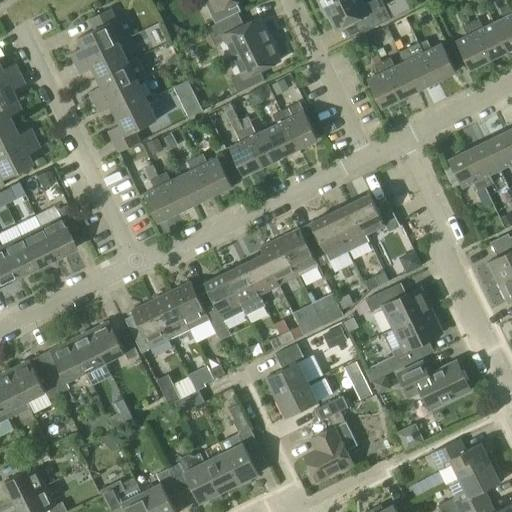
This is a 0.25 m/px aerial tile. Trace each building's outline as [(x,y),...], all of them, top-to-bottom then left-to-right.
[(204,0),(216,23),(241,11),(236,1),(238,0),(204,0)] [(375,0),(364,5),(361,0),(338,0),(322,8),(324,12),(327,11),(336,30),(354,21),(361,18),(367,30),(391,19),(385,6),(381,8),(377,0),(375,0)] [(406,0),(395,0),(388,4),(395,17),(411,9),(406,0)] [(508,51),(511,48),(511,11),(509,5),(500,9),(504,18),(494,23),(508,51)] [(75,64),(120,42),(127,38),(111,8),(89,20),(94,30),(77,38),(82,48),(70,54),(75,64)] [(234,15),(207,28),(215,45),(226,40),(234,56),(242,73),(231,78),(238,93),(264,80),(260,70),(280,61),(270,39),(260,18),(245,25),(240,27),(234,15)] [(484,28),(479,19),(471,23),(489,60),(508,51),(494,23),(484,28)] [(470,69),(489,60),(471,23),(463,27),(468,36),(457,41),(470,69)] [(432,49),(431,49),(427,39),(419,43),(419,44),(438,81),(456,71),(443,43),(432,49)] [(120,42),(75,64),(80,74),(92,68),(96,77),(129,61),(120,42)] [(419,43),(419,42),(401,51),(406,61),(405,62),(419,90),(438,81),(419,44),(419,43)] [(382,47),(377,50),(379,53),(381,57),(386,55),(382,47)] [(177,56),(168,60),(170,65),(179,60),(177,56)] [(395,67),(391,58),(382,62),(401,99),(419,90),(405,62),(395,67)] [(101,87),(89,93),(94,102),(139,80),(129,61),(96,77),(101,87)] [(382,108),(401,99),(382,62),(375,66),(379,74),(368,80),(382,108)] [(0,83),(19,74),(14,64),(1,70),(0,68),(0,83)] [(0,83),(0,107),(15,100),(11,90),(24,84),(19,74),(0,83)] [(285,78),(273,84),(278,95),(290,89),(285,78)] [(115,116),(148,100),(139,80),(94,102),(99,112),(111,107),(115,116)] [(188,80),(174,87),(179,97),(193,90),(188,80)] [(262,86),(250,92),(256,104),(263,101),(265,93),(262,86)] [(0,130),(12,125),(7,116),(20,109),(15,100),(0,107),(0,130)] [(119,152),(142,141),(136,130),(158,119),(148,100),(115,116),(120,125),(108,131),(119,152)] [(293,116),(289,107),(281,111),(299,148),(318,139),(304,111),(293,116)] [(273,115),(277,124),(267,129),(281,157),(299,148),(281,111),(273,115)] [(12,125),(0,130),(0,154),(34,138),(29,128),(17,134),(12,125)] [(263,166),(281,157),(267,129),(257,134),(252,125),(244,129),(263,166)] [(244,175),(263,166),(244,129),(236,133),(241,142),(230,147),(244,175)] [(511,146),(505,132),(486,141),(500,169),(510,164),(511,167),(511,146)] [(172,134),(165,138),(170,149),(177,146),(172,134)] [(158,137),(147,143),(153,155),(164,149),(158,137)] [(0,187),(4,185),(1,179),(31,164),(26,154),(39,148),(34,138),(0,154),(0,187)] [(486,187),(494,183),(490,174),(500,169),(486,141),(468,150),(486,187)] [(486,187),(468,150),(449,159),(463,187),(474,182),(478,190),(478,191),(485,188),(486,187)] [(208,162),(203,154),(195,158),(213,195),(232,185),(219,157),(208,162)] [(195,204),(213,195),(195,158),(187,162),(192,170),(181,175),(195,204)] [(49,170),(36,176),(42,189),(55,183),(49,170)] [(171,180),(167,172),(158,176),(177,213),(195,204),(181,175),(171,180)] [(158,222),(177,213),(158,176),(151,179),(155,188),(144,194),(158,222)] [(0,195),(5,204),(14,200),(8,188),(0,192),(0,195)] [(486,188),(478,192),(485,207),(493,203),(486,188)] [(377,207),(370,193),(350,203),(366,235),(367,234),(386,225),(389,232),(401,226),(389,202),(377,207)] [(366,235),(350,203),(331,213),(350,251),(370,241),(367,234),(366,235)] [(56,258),(76,248),(68,232),(78,227),(67,205),(37,219),(40,226),(56,258)] [(305,238),(307,242),(319,266),(350,251),(331,213),(311,222),(316,233),(305,238)] [(511,216),(510,213),(500,218),(505,226),(511,222),(511,216)] [(36,268),(56,258),(40,226),(21,236),(36,268)] [(299,276),(319,266),(307,242),(305,238),(300,228),(280,237),(299,276)] [(511,235),(510,237),(511,240),(511,249),(498,257),(490,261),(500,281),(511,275),(511,235)] [(17,277),(36,268),(21,236),(1,245),(17,277)] [(299,276),(280,237),(260,247),(263,253),(264,253),(280,285),(299,276)] [(0,285),(17,277),(1,245),(0,245),(0,285)] [(413,247),(389,261),(398,276),(422,263),(413,247)] [(260,295),(280,285),(264,253),(263,253),(263,254),(244,263),(260,294),(260,295)] [(266,307),(260,295),(260,294),(244,263),(225,272),(241,304),(245,310),(248,316),(266,307)] [(389,280),(385,271),(376,276),(365,281),(369,291),(380,285),(389,280)] [(241,304),(225,272),(205,282),(206,285),(196,290),(201,301),(201,302),(206,313),(207,313),(213,326),(245,310),(241,304)] [(511,275),(500,281),(510,302),(511,300),(511,275)] [(206,313),(201,302),(201,301),(196,290),(191,281),(171,291),(187,323),(187,322),(206,313)] [(432,309),(421,287),(397,298),(391,287),(366,299),(372,311),(382,306),(393,328),(432,309)] [(187,323),(171,291),(152,300),(171,339),(191,329),(187,322),(187,323)] [(131,330),(142,352),(171,339),(152,300),(132,310),(140,326),(131,330)] [(319,316),(324,325),(344,315),(339,306),(319,316)] [(443,332),(432,309),(393,328),(402,346),(391,351),(393,355),(365,368),(371,381),(424,355),(419,344),(443,332)] [(324,325),(319,316),(300,325),(305,335),(324,325)] [(118,337),(110,321),(90,330),(108,367),(127,358),(128,359),(139,354),(128,332),(118,337)] [(331,350),(350,341),(342,324),(323,333),(331,350)] [(86,372),(89,377),(108,367),(90,330),(70,340),(86,372)] [(280,335),(285,344),(295,338),(291,330),(290,330),(280,335)] [(270,340),(268,341),(273,350),(275,349),(285,344),(280,335),(270,340)] [(86,372),(70,340),(40,355),(59,393),(70,388),(66,381),(86,372)] [(277,397),(309,382),(299,362),(305,359),(297,343),(275,354),(283,369),(267,377),(277,397)] [(59,393),(40,355),(11,369),(26,401),(46,391),(49,398),(59,393)] [(470,390),(457,361),(429,374),(423,361),(398,373),(409,397),(421,391),(430,409),(470,390)] [(196,391),(216,381),(208,366),(195,372),(199,379),(192,383),(194,385),(196,391)] [(216,381),(226,376),(227,376),(222,366),(211,372),(216,381)] [(11,369),(0,374),(0,396),(10,417),(29,407),(26,401),(11,369)] [(178,393),(169,374),(158,380),(170,404),(196,391),(194,385),(178,393)] [(381,396),(395,390),(389,377),(375,383),(381,396)] [(286,417),(318,402),(309,382),(277,397),(286,417)] [(182,415),(206,403),(201,392),(176,404),(182,415)] [(342,395),(315,409),(321,420),(348,406),(342,395)] [(0,426),(12,421),(0,396),(0,426)] [(121,419),(132,414),(124,399),(114,404),(121,419)] [(235,419),(233,420),(240,433),(251,428),(244,415),(235,419)] [(357,444),(346,421),(313,437),(319,450),(305,456),(317,480),(353,462),(346,449),(357,444)] [(408,452),(426,443),(418,425),(399,434),(408,452)] [(241,488),(250,483),(248,479),(259,473),(251,458),(262,452),(251,428),(240,433),(238,434),(243,442),(223,452),(241,488)] [(49,447),(44,436),(40,429),(30,433),(38,452),(39,452),(49,447)] [(440,470),(446,484),(459,478),(496,460),(491,450),(486,453),(481,442),(466,450),(461,440),(430,455),(438,471),(440,470)] [(15,501),(47,485),(37,466),(44,462),(39,452),(38,452),(16,463),(21,473),(5,481),(15,501)] [(232,493),(241,488),(223,452),(205,461),(204,461),(220,493),(229,488),(232,493)] [(204,461),(205,461),(200,453),(195,455),(189,453),(181,457),(180,463),(169,468),(181,492),(192,487),(200,503),(210,497),(212,502),(222,497),(220,493),(204,461)] [(496,460),(459,478),(446,484),(453,497),(437,504),(441,511),(466,511),(490,501),(484,489),(500,482),(495,471),(500,469),(496,460)] [(151,511),(176,511),(169,498),(181,492),(169,468),(157,474),(161,483),(142,492),(151,511)] [(125,488),(121,481),(102,490),(112,511),(151,511),(142,492),(141,492),(137,482),(125,488)] [(56,504),(47,485),(15,501),(20,511),(67,511),(68,511),(63,501),(56,504)] [(495,511),(490,501),(466,511),(511,511),(511,506),(511,504),(495,511)]
